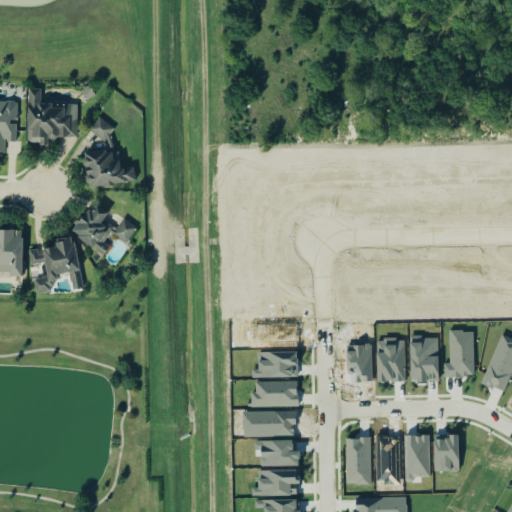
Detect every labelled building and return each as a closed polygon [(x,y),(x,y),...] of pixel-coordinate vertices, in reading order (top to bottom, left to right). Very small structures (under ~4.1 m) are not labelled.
[(26,90),(25,140),(74,142),(75,118),(68,118),(68,104),(39,103),(39,90),(26,90)] [(0,102),(0,151),(2,152),(3,141),(13,142),(15,103),(0,102)] [(115,170),(109,122),(92,125),(95,149),(81,151),(86,189),(133,183),(131,168),(115,170)] [(135,230),(121,219),(115,227),(90,207),(69,232),(97,255),(112,236),(123,245),(135,230)] [(21,232),(0,231),(0,277),(20,278),(21,232)] [(27,251),(34,295),(50,292),(48,282),(58,281),(57,276),(68,274),(71,291),(79,290),(71,238),(52,240),(53,247),(27,251)]
